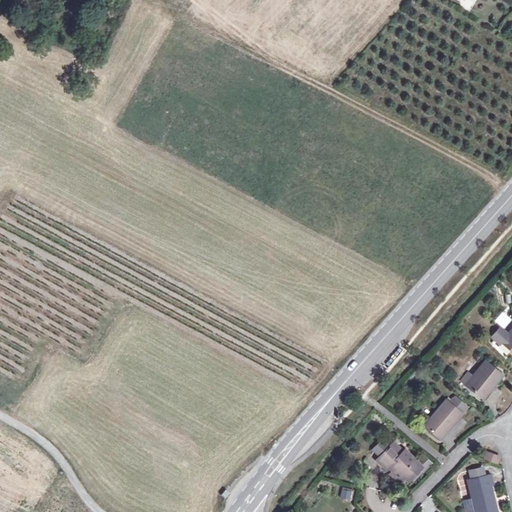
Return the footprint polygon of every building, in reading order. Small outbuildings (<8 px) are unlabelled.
[(511,329),(501,342),(511,352),(511,329)] [(501,375),(484,361),(473,376),(465,385),(482,398),(501,375)] [(461,381),(465,385),(473,376),(467,372),(461,381)] [(461,414),(445,400),(424,426),(437,437),(447,425),(450,427),(461,414)] [(403,454),(394,445),(378,461),(387,470),(391,466),(393,469),(389,474),(399,484),(405,478),(407,481),(421,466),(405,451),(403,454)] [(498,464),(501,455),(485,450),(483,459),(498,464)] [(489,476),(468,481),(475,511),(495,511),(489,485),(492,485),(489,476)] [(342,487),(340,497),(352,499),(353,489),(342,487)]
